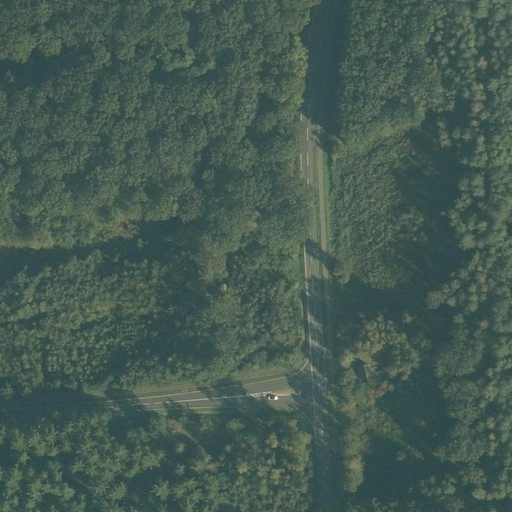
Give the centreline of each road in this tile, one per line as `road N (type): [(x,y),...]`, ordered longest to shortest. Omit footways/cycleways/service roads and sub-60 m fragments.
road 1 (secondary): [(320,387),(307,213),(308,75),(323,0)]
road 2 (tertiary): [(0,415),(320,387)]
road 3 (secondary): [(327,511),(320,387)]
